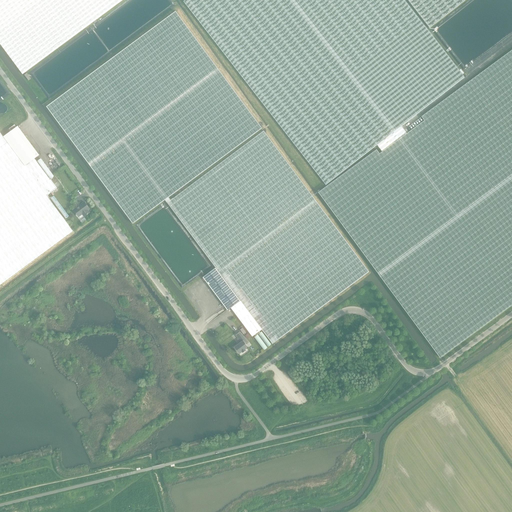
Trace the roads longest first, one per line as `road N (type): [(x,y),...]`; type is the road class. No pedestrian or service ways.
road 1 (tertiary): [(0,70),(226,374),(250,376),(352,308),(364,310),(409,368),(426,372),(511,313)]
road 2 (unknown): [(511,322),(375,424),(277,436)]
road 3 (unknown): [(260,441),(0,499)]
